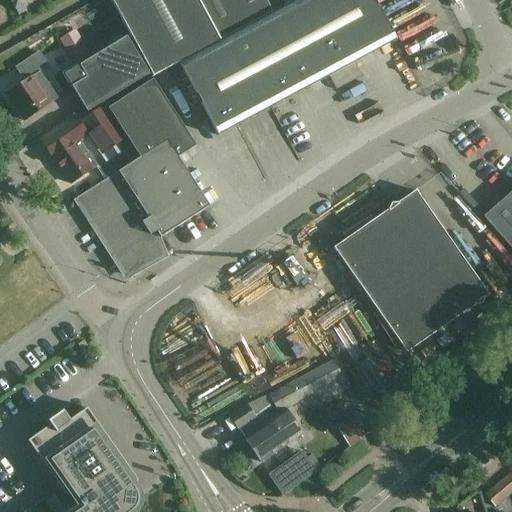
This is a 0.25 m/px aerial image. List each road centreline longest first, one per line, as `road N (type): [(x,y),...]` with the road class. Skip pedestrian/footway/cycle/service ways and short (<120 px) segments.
road 1 (unclassified): [(116,330),(368,153),(511,76)]
road 2 (unclassified): [(228,511),(116,330)]
road 3 (unclassified): [(116,330),(0,164)]
road 4 (secondary): [(362,511),(511,389)]
